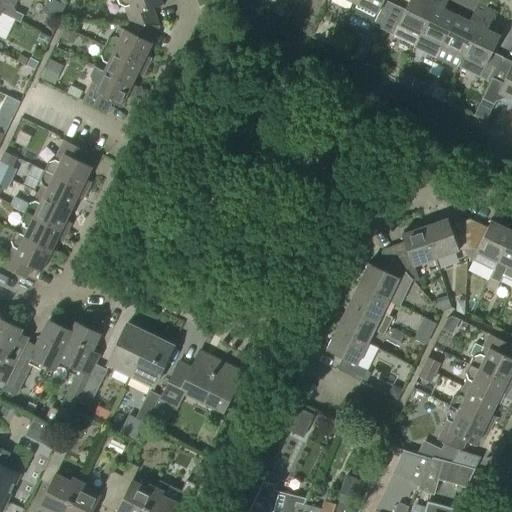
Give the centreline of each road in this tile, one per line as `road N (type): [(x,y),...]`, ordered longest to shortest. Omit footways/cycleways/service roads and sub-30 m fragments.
road 1 (residential): [(65,296),(64,282),(185,17),(184,0)]
road 2 (residential): [(294,363),(369,220),(448,187),(511,210)]
road 3 (residential): [(65,296),(156,297),(294,363)]
